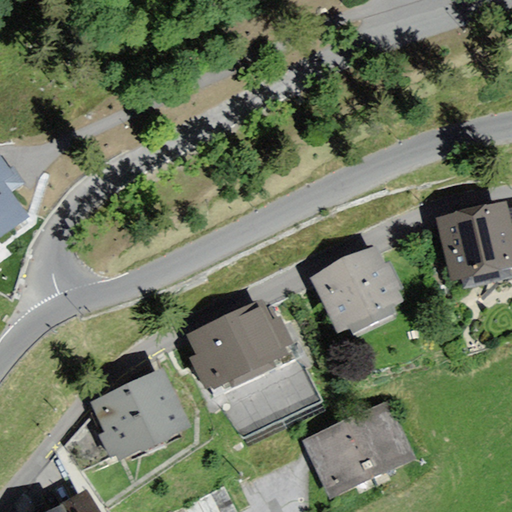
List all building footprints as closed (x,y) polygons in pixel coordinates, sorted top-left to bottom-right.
[(0,153),(0,236),(27,217),(5,186),(1,181),(13,172),(0,153)] [(504,206),(442,220),(454,275),(511,263),(511,242),(511,241),(511,240),(511,209),(505,211),(504,206)] [(346,265),(314,278),(337,332),(398,305),(375,252),(346,265)] [(262,302),(190,336),(214,386),(286,352),(262,302)] [(161,371),(96,402),(122,456),(136,449),(187,425),(161,371)] [(342,424),(305,440),(331,497),(409,462),(383,405),(342,424)] [(91,511),(82,497),(56,511),(91,511)]
